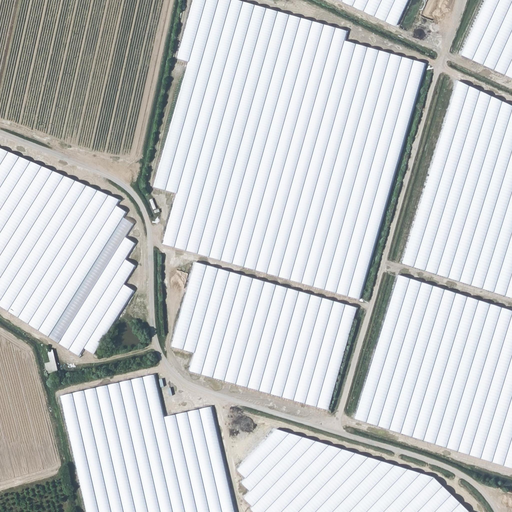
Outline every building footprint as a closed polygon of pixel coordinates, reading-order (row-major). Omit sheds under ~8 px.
[(349,32),(235,0),(193,0),(176,59),(187,64),(156,187),(179,197),(166,247),(361,302),(428,64),(347,44),(349,32)] [(412,0),(342,0),(401,27),(412,0)] [(121,200),(0,149),(0,309),(79,359),(84,350),(94,357),(135,293),(125,287),(137,268),(128,263),(137,247),(128,239),(135,226),(125,221),(129,214),(118,208),(121,200)] [(358,309),(196,263),(171,347),(194,354),(188,372),(329,412),(358,309)] [(47,346),(41,347),(47,373),(53,372),(48,350),(47,346)] [(53,349),(48,350),(53,372),(59,370),(53,349)] [(158,375),(62,396),(87,511),(236,511),(211,409),(170,418),(158,375)] [(252,507),(250,509),(252,511),(469,511),(432,477),(276,430),(238,469),(245,479),(242,483),(249,491),(245,498),(252,507)]
